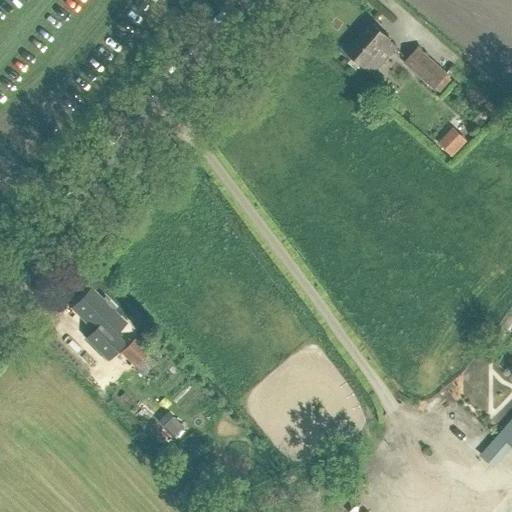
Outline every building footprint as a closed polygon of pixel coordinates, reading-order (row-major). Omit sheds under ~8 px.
[(375,74),(398,46),(386,36),(387,34),(372,21),(347,50),(375,74)] [(436,87),(448,74),(419,48),(408,61),(436,87)] [(469,84),(465,89),(475,97),(479,92),(469,84)] [(73,304),(70,307),(92,330),(84,338),(101,355),(114,343),(110,339),(125,323),(90,288),(73,304)] [(134,337),(119,352),(134,366),(146,354),(148,352),(134,337)] [(127,367),(115,347),(99,357),(111,377),(127,367)] [(146,354),(134,366),(143,376),(155,362),(146,354)] [(164,367),(175,375),(182,364),(172,357),(164,367)] [(171,416),(163,425),(174,436),(182,427),(171,416)] [(511,420),(481,456),(492,465),(510,445),(511,446),(511,420)]
